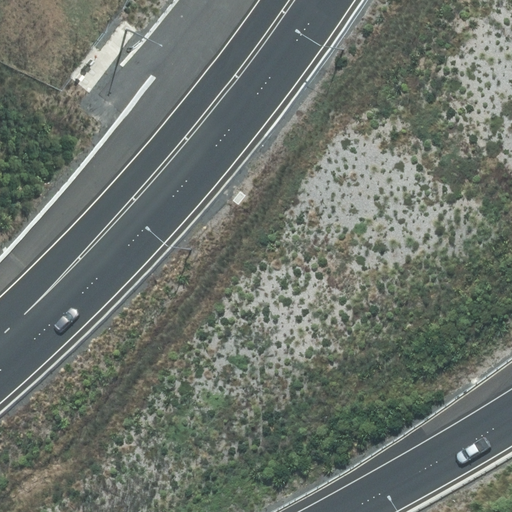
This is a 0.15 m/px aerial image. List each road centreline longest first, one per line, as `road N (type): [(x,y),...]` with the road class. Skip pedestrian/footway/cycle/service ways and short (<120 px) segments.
road 1 (motorway): [(0,370),(135,244),(328,0)]
road 2 (motorway): [(511,418),(345,511)]
